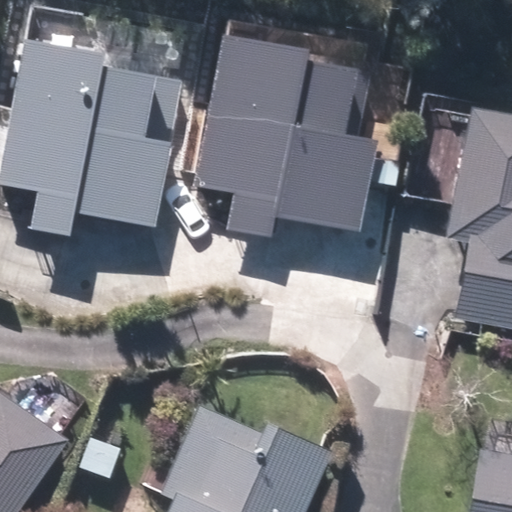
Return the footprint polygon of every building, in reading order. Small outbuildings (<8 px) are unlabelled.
[(219,37),(191,185),(230,192),(224,227),(266,235),(270,213),(352,229),(369,140),(353,137),(366,72),(295,59),(296,52),(219,37)] [(28,39),(0,186),(39,193),(33,229),(75,237),(79,215),(161,230),(178,142),(163,139),(175,73),(104,60),(105,53),(28,39)] [(511,116),(469,108),(444,235),(468,239),(453,316),(511,327),(511,116)] [(0,511),(14,511),(66,440),(0,394),(0,511)] [(299,511),(325,449),(260,422),(256,432),(194,406),(158,492),(167,495),(160,511),(299,511)] [(511,511),(511,455),(479,450),(467,511),(511,511)]
